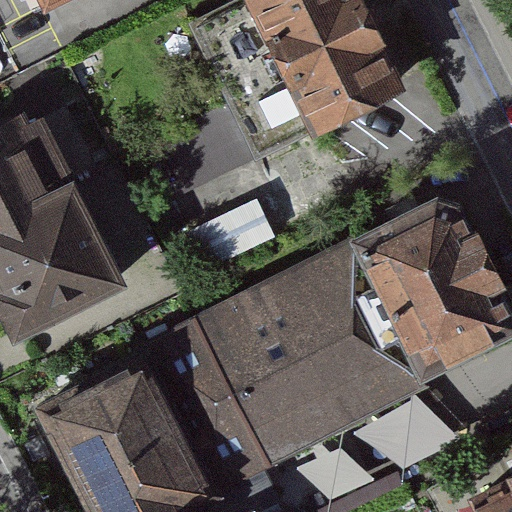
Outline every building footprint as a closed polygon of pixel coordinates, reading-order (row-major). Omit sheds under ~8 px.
[(38,0),(44,12),(68,0),(38,0)] [(363,0),(249,0),(319,140),(411,94),(363,0)] [(37,108),(0,126),(0,318),(14,346),(129,287),(37,108)] [(511,246),(480,185),(380,237),(450,372),(511,340),(511,246)] [(195,226),(203,259),(278,240),(270,208),(195,226)] [(371,239),(169,341),(246,490),(447,388),(371,239)] [(242,511),(160,353),(48,406),(105,511),(242,511)] [(511,511),(511,492),(477,510),(478,511),(511,511)]
